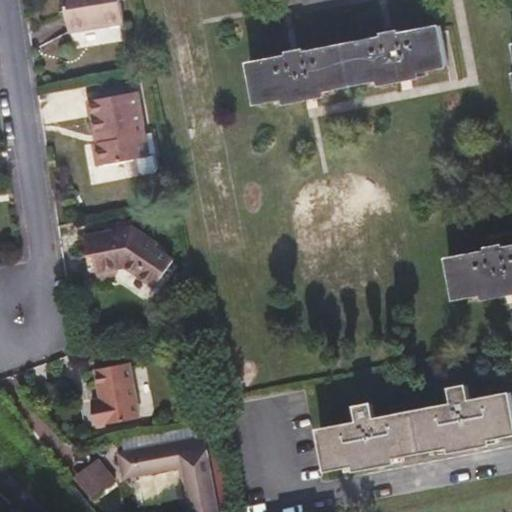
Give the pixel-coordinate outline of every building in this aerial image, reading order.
[(67,0),(74,35),(128,24),(123,0),(67,0)] [(449,63),(442,25),(402,33),(401,29),(386,32),(387,36),(306,52),(305,48),(291,51),(292,55),(252,62),(260,100),(288,96),(289,101),(328,94),(327,88),(383,77),(384,83),(423,75),(422,70),(449,63)] [(96,118),(99,134),(104,133),(106,142),(100,143),(97,145),(100,168),(135,161),(152,158),(153,158),(152,155),(149,135),(141,93),(91,102),(94,118),(96,118)] [(157,134),(149,135),(149,137),(152,155),(161,153),(157,134)] [(155,172),(152,158),(135,161),(138,175),(144,178),(150,176),(155,172)] [(161,243),(136,226),(89,235),(93,255),(98,254),(104,282),(118,280),(122,275),(122,269),(129,268),(159,288),(175,263),(156,250),(161,243)] [(488,297),(507,293),(505,288),(511,286),(511,244),(506,246),(506,241),(491,244),(492,249),(451,257),(458,297),(487,292),(488,297)] [(120,343),(108,345),(109,353),(122,350),(120,343)] [(100,425),(143,417),(132,362),(99,368),(105,399),(95,400),(100,425)] [(359,469),(379,465),(378,459),(396,455),(454,444),(455,450),(473,446),(472,441),(495,437),(511,433),(511,391),(473,400),(470,384),(455,387),(458,402),(377,418),(374,402),(359,405),(362,421),(322,429),(330,469),(358,463),(359,469)] [(196,511),(217,511),(222,511),(208,434),(124,450),(128,475),(183,465),(188,464),(196,511)] [(496,443),(495,437),(472,441),(473,446),(496,443)] [(378,459),(379,465),(397,461),(396,455),(378,459)] [(191,511),(196,511),(188,464),(183,465),(191,511)] [(511,511),(511,487),(386,511),(511,511)]
